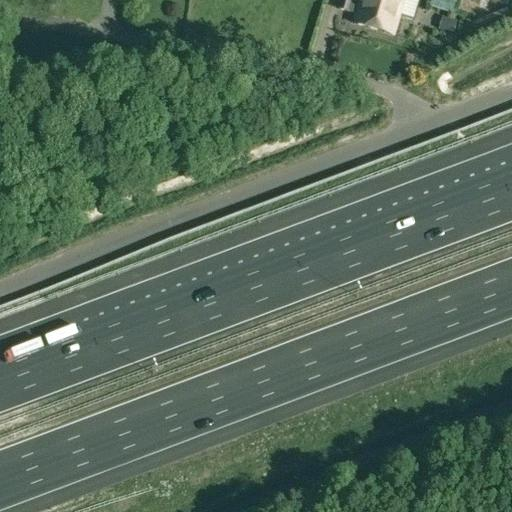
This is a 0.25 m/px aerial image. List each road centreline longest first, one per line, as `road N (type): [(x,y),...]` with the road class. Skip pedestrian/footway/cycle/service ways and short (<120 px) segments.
road 1 (unclassified): [(0,289),(511,90)]
road 2 (motorway): [(0,480),(511,287)]
road 3 (motorway): [(511,191),(0,383)]
